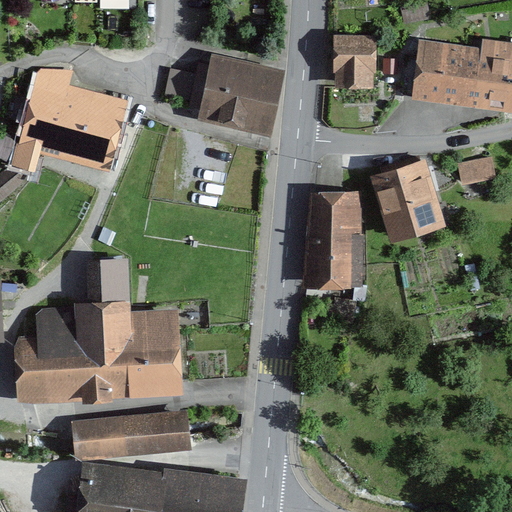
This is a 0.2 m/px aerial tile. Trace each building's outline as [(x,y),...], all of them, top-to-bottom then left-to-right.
[(427,17),(426,5),(406,7),(408,20),(427,17)] [(511,98),(511,54),(508,54),(508,59),(493,57),(495,48),(472,45),(475,26),(450,23),(427,24),(418,95),(441,98),(442,90),(511,98)] [(371,67),(371,39),(339,39),(338,67),(341,67),(341,82),(368,82),(368,67),(371,67)] [(215,110),(213,119),(263,129),(275,73),(218,60),(216,67),(202,63),(193,106),(215,110)] [(169,72),(164,96),(193,102),(197,78),(169,72)] [(66,144),(65,147),(104,157),(115,112),(76,101),(75,104),(32,93),(15,164),(0,176),(0,198),(19,183),(32,135),(66,144)] [(435,221),(428,197),(421,199),(417,187),(425,184),(417,158),(382,167),(385,180),(379,181),(393,232),(435,221)] [(492,176),(488,158),(461,164),(464,181),(492,176)] [(353,277),(353,240),(346,240),(347,193),(315,193),(315,241),(308,241),(308,278),(353,277)] [(21,345),(23,390),(174,381),(170,314),(146,315),(147,337),(128,339),(123,259),(99,261),(101,306),(76,308),(77,313),(42,315),(43,344),(21,345)] [(126,450),(186,443),(183,413),(123,420),(126,450)] [(73,425),(76,455),(126,450),(123,420),(73,425)] [(233,511),(238,478),(165,469),(164,484),(87,475),(82,511),(233,511)]
